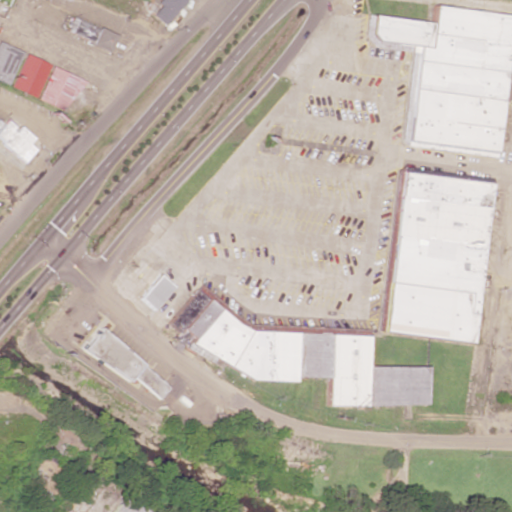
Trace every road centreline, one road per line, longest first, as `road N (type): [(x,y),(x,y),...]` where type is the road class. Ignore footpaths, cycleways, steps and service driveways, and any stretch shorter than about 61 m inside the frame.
road 1 (residential): [(52,250),(169,360),(281,426),(324,438),(511,445)]
road 2 (residential): [(318,0),(50,336)]
road 3 (secondary): [(265,0),(7,301)]
road 4 (residential): [(213,0),(0,238)]
road 5 (residential): [(133,88),(0,24)]
